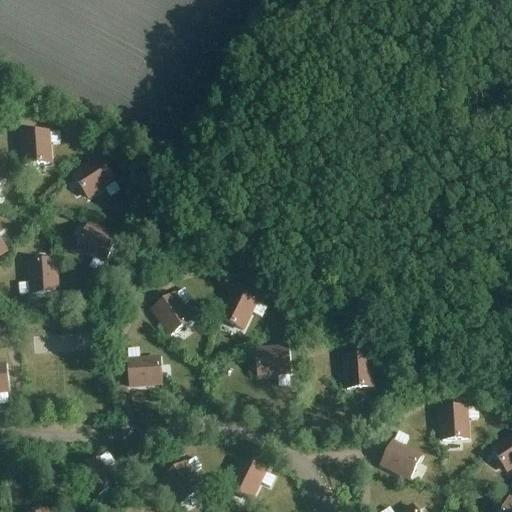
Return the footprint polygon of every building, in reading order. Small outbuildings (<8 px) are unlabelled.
[(50,148),(59,147),(58,133),(49,134),(50,148)] [(24,167),(50,165),(48,134),(22,136),(24,167)] [(88,200),(114,183),(99,161),(74,178),(88,200)] [(109,199),(120,192),(115,185),(104,191),(109,199)] [(105,263),(117,240),(89,226),(77,249),(105,263)] [(100,273),(104,265),(94,259),(89,268),(100,273)] [(31,296),(57,294),(55,263),(29,265),(31,296)] [(19,297),(30,296),(30,286),(19,287),(19,297)] [(182,307),(189,302),(182,291),(175,296),(182,307)] [(242,332),(256,304),(233,292),(219,320),(242,332)] [(170,337),(192,323),(174,297),(153,311),(170,337)] [(260,321),(266,309),(258,304),(251,317),(260,321)] [(258,378),(289,375),(287,349),(256,352),(258,378)] [(128,362),(140,361),(139,352),(127,353),(128,362)] [(372,372),(382,372),(381,357),(371,358),(372,372)] [(346,391),(372,389),(370,358),(344,360),(346,391)] [(130,389),(161,386),(159,360),(128,363),(130,389)] [(226,362),(226,374),(252,374),(252,361),(226,362)] [(277,391),(290,390),(289,378),(276,379),(277,391)] [(0,407),(9,407),(7,395),(0,396),(0,407)] [(468,423),(478,422),(477,409),(468,410),(468,423)] [(442,442),(468,441),(466,410),(440,411),(442,442)] [(415,455),(432,454),(430,420),(413,421),(415,455)] [(404,448),(408,441),(397,435),(393,443),(404,448)] [(506,473),(511,469),(511,437),(492,452),(506,473)] [(409,481),(421,458),(393,444),(381,467),(409,481)] [(107,455),(98,461),(104,470),(113,464),(107,455)] [(193,474),(203,468),(196,458),(187,464),(193,474)] [(94,501),(115,487),(104,470),(98,461),(76,475),(94,501)] [(251,502),(265,474),(241,462),(228,490),(251,502)] [(180,505),(202,492),(185,465),(163,479),(180,505)] [(270,491),(275,479),(267,475),(261,487),(270,491)] [(511,511),(511,501),(509,500),(503,511),(511,511)]
